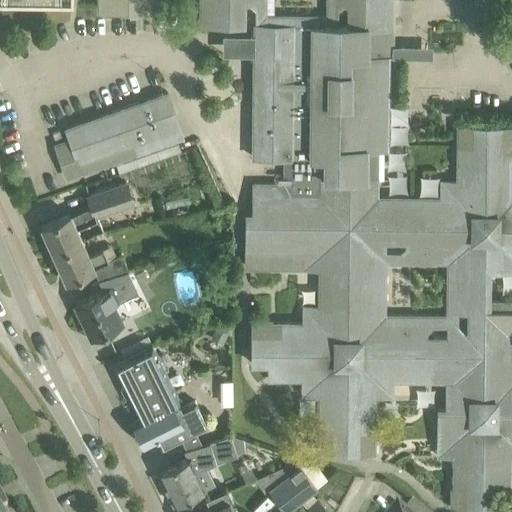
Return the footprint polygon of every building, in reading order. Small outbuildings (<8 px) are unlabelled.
[(147,0),(200,0),(201,24),(245,24),(245,9),(240,9),(240,2),(250,2),(256,8),(254,43),(259,43),(259,53),(254,53),(253,156),(292,157),(292,169),(310,169),(310,157),(324,157),(324,176),(310,176),(310,183),(254,183),(253,214),(255,214),(255,222),(247,221),(246,268),(318,269),(318,304),(303,303),(302,320),(272,320),(272,316),(251,316),(250,364),(268,364),(267,379),(301,379),(301,395),(318,396),(317,430),(314,430),(314,451),(372,452),(373,395),(390,396),(390,379),(446,379),(445,406),(436,406),(435,456),(453,457),(452,486),(450,486),(449,507),(494,507),(495,487),(511,487),(511,457),(511,365),(511,366),(511,336),(511,335),(511,308),(488,308),(488,270),(511,270),(511,125),(458,125),(457,182),(449,182),(443,188),(443,197),(377,196),(377,178),(383,178),(384,148),(387,148),(389,26),(392,26),(392,0),(98,0),(98,9),(147,10),(147,0)] [(428,54),(428,41),(390,41),(390,54),(428,54)] [(69,134),(52,140),(65,179),(183,137),(167,92),(66,127),(69,134)] [(92,205),(84,208),(89,219),(136,201),(128,181),(88,195),(92,205)] [(221,204),(220,204),(222,218),(223,218),(223,219),(230,218),(227,204),(221,205),(221,204)] [(42,225),(54,252),(82,240),(76,226),(89,220),(89,219),(84,208),(71,214),(70,213),(42,225)] [(82,240),(54,252),(66,280),(94,267),(98,279),(128,269),(122,253),(117,255),(111,243),(88,254),(82,240)] [(76,302),(92,335),(121,321),(112,303),(118,300),(111,285),(76,302)] [(153,321),(108,341),(114,355),(159,335),(153,321)] [(228,332),(215,326),(210,336),(223,342),(228,332)] [(144,348),(115,362),(127,385),(122,387),(126,395),(130,393),(143,417),(134,422),(144,442),(157,435),(162,445),(178,437),(180,437),(207,423),(195,400),(183,406),(153,345),(144,348)] [(198,444),(206,464),(237,453),(237,452),(245,449),(245,446),(244,438),(231,434),(202,443),(198,444)] [(176,449),(152,457),(159,470),(158,471),(174,502),(206,486),(190,455),(181,459),(176,449)] [(266,486),(286,511),(318,486),(299,461),(266,486)] [(224,491),(206,499),(209,505),(212,510),(229,501),(224,491)] [(331,511),(320,500),(307,511),(302,506),(296,511),(331,511)] [(234,511),(229,501),(212,510),(209,505),(195,511),(234,511)]
